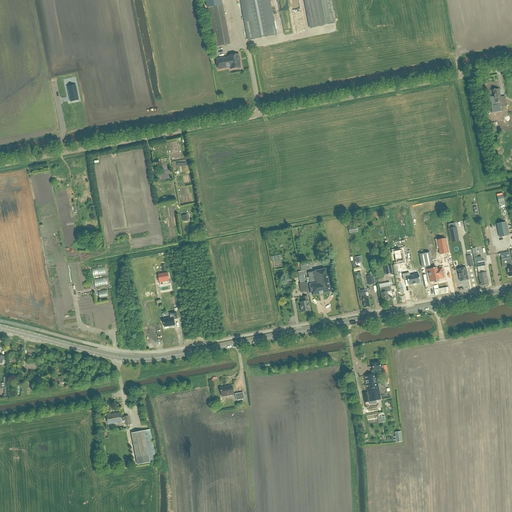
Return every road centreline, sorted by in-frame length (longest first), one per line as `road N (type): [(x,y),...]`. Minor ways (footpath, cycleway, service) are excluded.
road 1 (secondary): [(0,328),(148,359),(511,291)]
road 2 (unclassified): [(0,165),(511,67)]
road 3 (track): [(47,156),(67,259),(103,254)]
